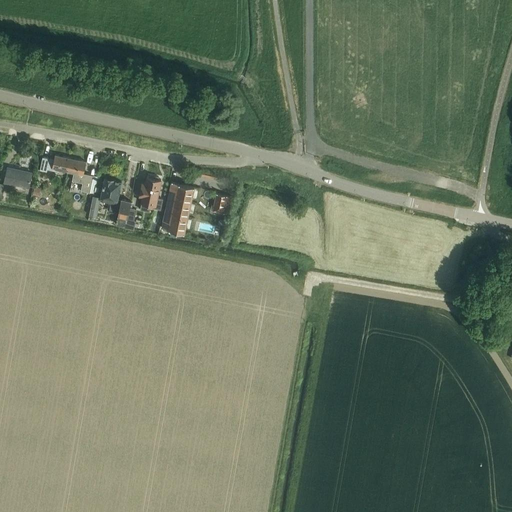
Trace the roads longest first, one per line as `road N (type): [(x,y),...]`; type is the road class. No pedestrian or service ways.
road 1 (track): [(270,511),(312,275),(511,309)]
road 2 (track): [(0,219),(311,284)]
road 3 (unclassified): [(260,155),(0,95)]
road 4 (residential): [(260,155),(179,158),(0,124)]
road 5 (unclassified): [(478,218),(260,155)]
